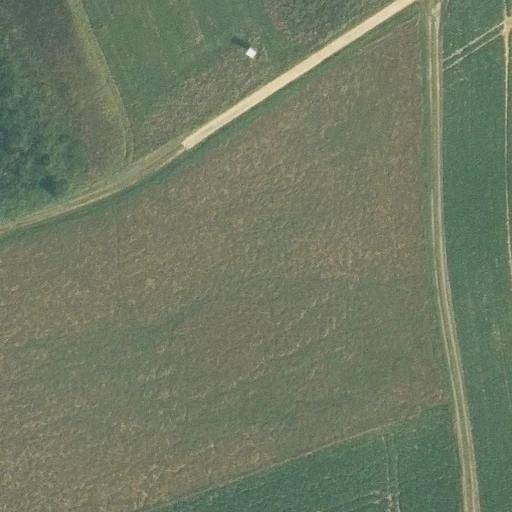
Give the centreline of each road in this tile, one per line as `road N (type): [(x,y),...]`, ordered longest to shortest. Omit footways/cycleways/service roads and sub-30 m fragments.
road 1 (track): [(436,0),(441,286),(469,511)]
road 2 (track): [(0,225),(129,182),(411,0)]
